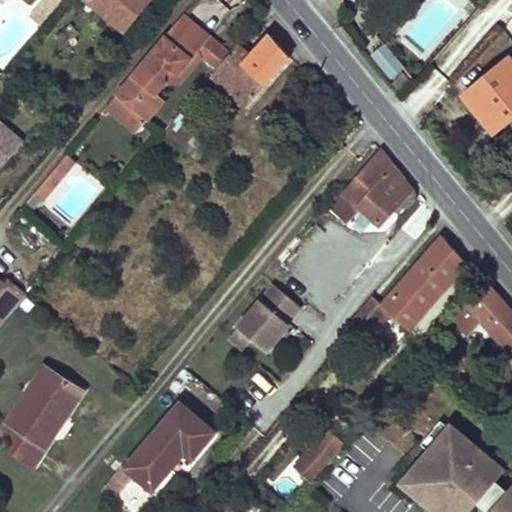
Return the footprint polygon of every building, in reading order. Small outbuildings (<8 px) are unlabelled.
[(0,0),(0,10),(10,1),(9,0),(0,0)] [(149,0),(87,0),(124,30),(149,0)] [(382,0),(367,16),(379,28),(396,10),(385,0),(382,0)] [(169,71),(175,76),(207,38),(181,17),(116,95),(131,108),(148,122),(162,104),(155,97),(164,87),(162,79),(169,71)] [(250,57),(235,47),(228,56),(214,72),(210,76),(244,108),(288,57),(269,35),(250,57)] [(162,79),(164,87),(180,83),(201,59),(214,44),(207,38),(175,76),(169,71),(162,79)] [(384,39),(370,52),(390,75),(404,63),(384,39)] [(228,56),(214,44),(201,59),(214,72),(228,56)] [(464,95),(495,132),(511,117),(511,59),(510,58),(464,95)] [(102,112),(117,125),(131,108),(116,95),(102,112)] [(273,119),(263,110),(255,120),(265,129),(273,119)] [(211,140),(180,114),(163,134),(195,161),(211,140)] [(0,172),(23,145),(0,125),(0,172)] [(414,192),(378,149),(327,208),(346,225),(362,208),(380,225),(397,205),(402,208),(407,207),(413,200),(414,192)] [(74,165),(65,157),(49,177),(58,183),(74,165)] [(58,183),(49,177),(33,197),(41,203),(58,183)] [(464,263),(441,237),(382,306),(401,324),(407,328),(464,263)] [(6,287),(0,281),(0,328),(26,297),(10,283),(6,287)] [(302,308),(275,285),(239,328),(268,352),(291,325),(288,323),(302,308)] [(467,302),(451,322),(467,336),(482,320),(511,356),(511,313),(488,285),(467,302)] [(401,324),(382,306),(369,300),(367,301),(354,318),(361,325),(364,328),(366,325),(385,342),(401,324)] [(83,392),(44,365),(0,432),(0,444),(32,467),(83,392)] [(216,432),(180,402),(126,467),(135,475),(115,498),(131,511),(140,511),(157,494),(152,490),(183,452),(192,459),(216,432)] [(340,450),(350,439),(333,425),(300,465),(316,478),(340,450)] [(497,479),(507,467),(492,454),(489,458),(477,448),(450,425),(406,476),(433,499),(445,509),(441,511),(468,511),(479,500),(497,479)] [(494,451),(483,441),(477,448),(489,458),(492,454),(494,451)] [(491,510),(509,489),(497,479),(479,500),(491,510)] [(511,511),(511,485),(509,489),(491,510),(488,511),(511,511)] [(441,511),(445,509),(433,499),(427,505),(434,511),(441,511)]
